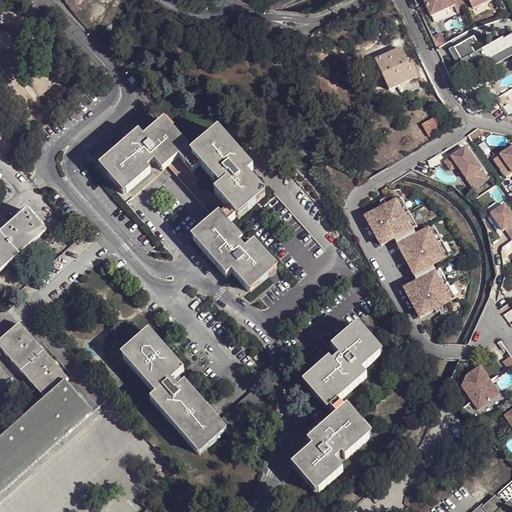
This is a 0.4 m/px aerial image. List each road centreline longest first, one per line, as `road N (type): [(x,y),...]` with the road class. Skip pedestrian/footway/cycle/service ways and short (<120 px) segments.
road 1 (residential): [(496,327),(466,353),(426,346),(355,217),(361,192),(472,125)]
road 2 (residential): [(207,282),(261,326),(293,400),(278,473),(259,511)]
road 3 (residential): [(78,134),(56,149),(53,171),(152,282),(207,282)]
road 4 (residential): [(207,282),(150,264),(68,169),(78,134)]
road 5 (residential): [(42,0),(123,91),(122,101),(78,134)]
road 6 (unknown): [(282,363),(362,290),(337,256)]
road 7 (residential): [(472,125),(402,0)]
